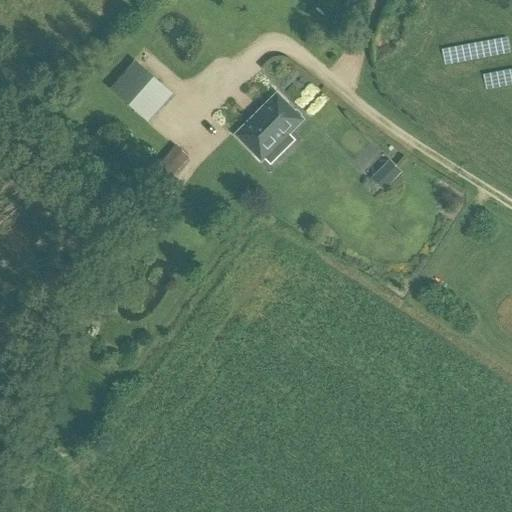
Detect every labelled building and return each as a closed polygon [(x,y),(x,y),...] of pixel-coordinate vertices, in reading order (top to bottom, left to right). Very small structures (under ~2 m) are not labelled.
[(159,109),(171,94),(137,63),(124,77),(159,109)] [(113,75),(103,86),(127,106),(137,95),(113,75)] [(277,96),(236,136),(261,161),(302,121),(277,96)] [(175,148),(155,172),(167,182),(187,159),(175,148)] [(372,152),(360,163),(370,173),(382,162),(372,152)] [(370,175),(383,188),(401,170),(389,158),(370,175)] [(419,306),(438,318),(449,300),(430,288),(419,306)]
